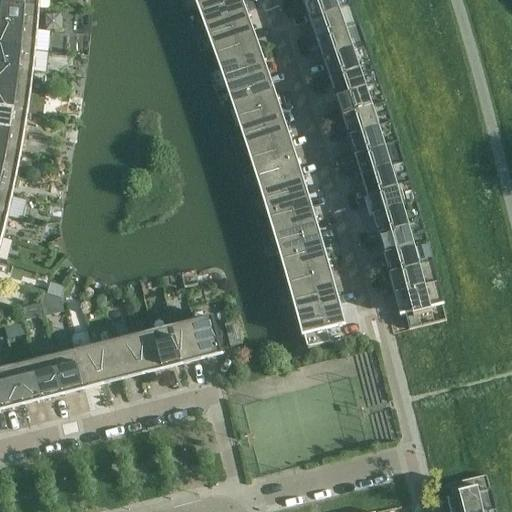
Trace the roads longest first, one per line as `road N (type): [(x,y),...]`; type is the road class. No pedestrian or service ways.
road 1 (residential): [(412,461),(384,335),(365,300),(264,0)]
road 2 (residential): [(238,511),(211,392),(0,445)]
road 3 (residential): [(243,511),(412,461)]
